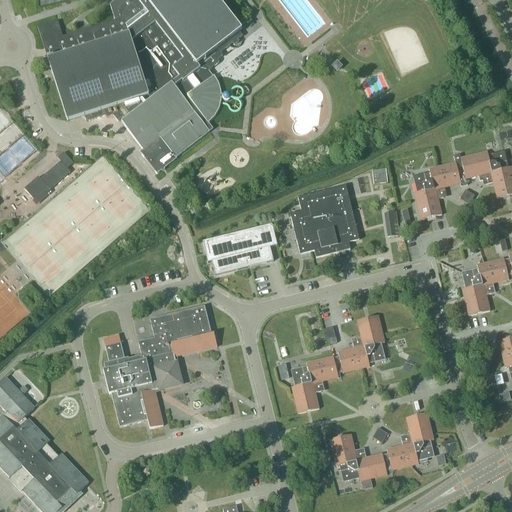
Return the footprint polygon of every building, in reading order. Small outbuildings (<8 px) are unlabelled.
[(84,117),(86,122),(105,116),(106,118),(118,114),(123,121),(121,123),(143,151),(140,153),(157,175),(176,160),(177,159),(176,159),(209,133),(208,131),(211,128),(208,124),(214,117),(219,110),(221,102),(221,99),(223,100),(223,101),(224,102),(225,102),(226,102),(227,102),(228,102),(229,101),(229,100),(230,100),(230,99),(230,98),(230,97),(229,96),(228,95),(227,95),(226,95),(225,95),(224,95),(223,96),(221,94),(221,93),(219,84),(214,76),(213,77),(209,72),(217,65),(218,63),(218,60),(223,57),(220,54),(242,37),(239,32),(242,30),(218,0),(115,0),(116,0),(110,5),(115,21),(91,28),(83,31),(63,37),(62,34),(58,22),(55,23),(55,22),(37,28),(44,48),(48,60),(47,60),(67,122),(84,117)] [(64,153),(57,159),(61,162),(40,180),(38,177),(24,190),(33,201),(47,189),(49,191),(70,173),(67,169),(73,164),(64,153)] [(465,179),(481,176),(482,182),(487,185),(493,183),(497,199),(496,199),(496,200),(511,195),(511,171),(511,168),(507,169),(505,159),(497,155),(488,157),(487,153),(461,159),(460,155),(456,156),(464,187),(467,186),(465,179)] [(416,184),(418,193),(414,194),(420,221),(441,216),(440,216),(436,200),(443,199),(446,194),(444,188),(460,184),(460,187),(464,187),(456,156),(453,157),(455,164),(429,170),(430,174),(420,176),(416,184)] [(387,184),(386,170),(371,171),(373,186),(387,184)] [(350,250),(348,243),(359,241),(346,186),(297,198),(301,212),(289,215),(300,256),(314,252),(316,259),(350,250)] [(469,206),(475,196),(465,191),(459,200),(469,206)] [(405,225),(410,223),(407,210),(402,211),(405,225)] [(399,237),(399,236),(398,227),(396,213),(386,214),(389,238),(399,237)] [(276,245),(276,247),(277,247),(272,226),(202,243),(208,264),(208,262),(213,261),(216,275),(215,276),(246,269),(245,268),(266,263),(266,264),(273,262),(269,247),(276,245)] [(507,251),(505,240),(499,242),(502,252),(507,251)] [(462,291),(468,317),(489,312),(488,312),(485,297),(491,295),(494,290),(492,284),(508,280),(508,281),(509,281),(507,277),(510,276),(506,260),(504,261),(503,260),(477,266),(478,270),(468,273),(464,280),(466,290),(462,291)] [(147,421),(150,430),(163,427),(163,426),(162,426),(157,405),(155,406),(151,392),(159,390),(160,391),(182,385),(176,363),(174,355),(187,352),(188,354),(216,347),(216,348),(217,348),(214,334),(211,335),(204,307),(150,320),(154,339),(138,343),(141,356),(128,360),(128,358),(124,359),(120,344),(105,347),(109,363),(104,364),(105,371),(103,371),(109,396),(111,395),(119,428),(147,421)] [(338,354),(338,353),(337,353),(338,358),(336,358),(340,374),(342,373),(343,374),(369,368),(368,364),(378,362),(382,354),(380,345),(384,344),(378,317),(356,322),(357,323),(358,322),(361,338),(355,339),(352,344),(354,350),(338,354)] [(329,340),(335,339),(333,328),(322,331),(325,342),(329,340)] [(118,335),(103,339),(105,347),(120,344),(118,335)] [(511,339),(498,342),(505,369),(509,368),(511,378),(511,339)] [(295,387),(291,388),(298,415),(319,410),(319,409),(318,410),(314,394),(320,393),(323,388),(322,382),(337,378),(337,379),(338,379),(337,375),(340,374),(336,358),(333,359),(333,358),(306,364),(307,368),(298,371),(293,378),(295,387)] [(34,409),(6,379),(0,384),(0,406),(6,414),(17,425),(34,409)] [(22,492),(40,511),(58,511),(61,510),(63,509),(66,507),(68,506),(70,504),(72,502),(73,500),(75,498),(76,496),(77,495),(88,484),(61,455),(58,457),(46,445),(49,442),(28,420),(27,421),(24,418),(17,425),(6,414),(3,417),(2,416),(0,417),(0,468),(10,479),(12,477),(15,480),(13,483),(13,485),(20,493),(22,493),(22,492)] [(387,450),(386,451),(387,455),(385,455),(389,471),(391,471),(392,472),(418,465),(417,461),(427,459),(431,451),(429,442),(433,441),(427,414),(406,419),(406,420),(407,420),(410,435),(404,437),(401,441),(403,448),(387,451),(387,450)] [(381,445),(387,435),(378,429),(372,439),(381,445)] [(365,453),(360,450),(353,452),(350,437),(351,436),(329,441),(336,468),(340,467),(342,476),(350,481),(359,479),(360,483),(387,476),(386,472),(389,471),(385,455),(382,456),(382,455),(381,455),(381,456),(366,460),(365,453)]
